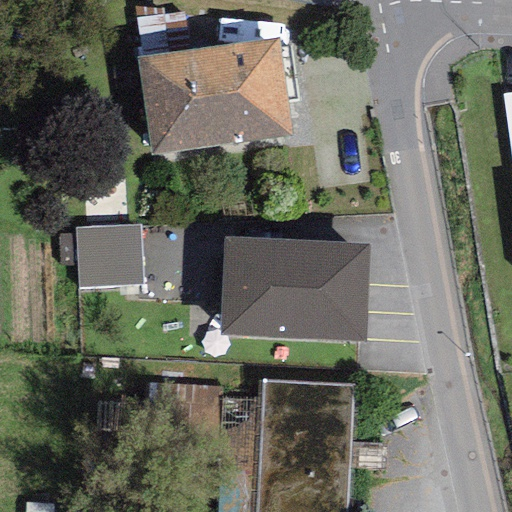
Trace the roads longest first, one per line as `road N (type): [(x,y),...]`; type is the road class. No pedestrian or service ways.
road 1 (residential): [(392,18),(484,511)]
road 2 (residential): [(392,18),(511,19)]
